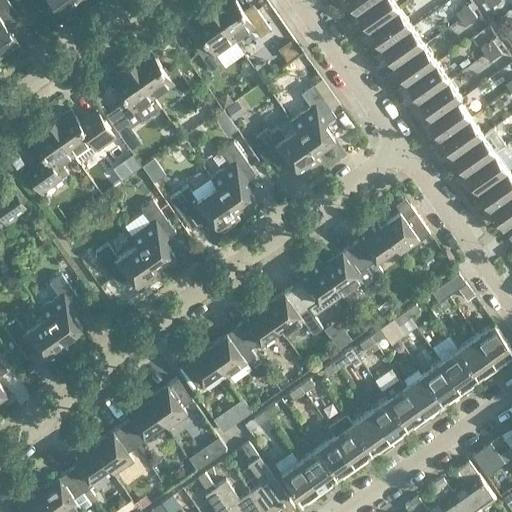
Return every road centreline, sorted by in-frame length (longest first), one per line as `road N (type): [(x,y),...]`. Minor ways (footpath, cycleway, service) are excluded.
road 1 (residential): [(0,444),(395,135)]
road 2 (residential): [(395,135),(511,302)]
road 3 (residential): [(0,117),(165,0)]
road 4 (residential): [(347,511),(511,393)]
road 5 (residential): [(304,0),(395,135)]
